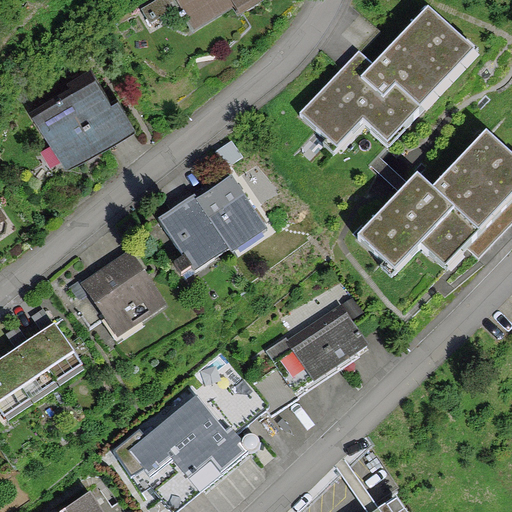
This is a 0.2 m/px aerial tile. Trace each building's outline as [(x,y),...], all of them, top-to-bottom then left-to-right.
[(174,0),(170,3),(190,37),(183,41),(195,62),(210,54),(218,60),(242,35),(235,23),(273,1),(272,0),(174,0)] [(472,59),(419,11),(381,53),(366,39),(299,113),(347,156),(374,126),(394,144),(472,59)] [(66,165),(137,125),(102,63),(31,104),(66,165)] [(511,199),(511,156),(485,132),(436,185),(417,167),(355,235),(395,271),(419,246),(446,271),(511,199)] [(232,178),(197,202),(230,252),(232,255),(267,232),(232,178)] [(194,198),(158,222),(183,259),(174,264),(182,276),(191,271),(194,275),(230,252),(197,202),(194,198)] [(0,231),(10,225),(0,210),(0,231)] [(158,303),(127,256),(86,284),(117,331),(158,303)] [(338,302),(286,340),(316,382),(369,343),(338,302)] [(50,329),(29,344),(57,384),(78,370),(50,329)] [(29,344),(6,360),(34,400),(57,384),(29,344)] [(34,400),(6,360),(0,363),(0,397),(12,415),(34,400)] [(148,433),(149,434),(128,452),(150,479),(171,461),(199,494),(245,455),(195,394),(148,433)] [(101,511),(87,490),(53,511),(101,511)] [(404,511),(394,498),(373,511),(404,511)]
